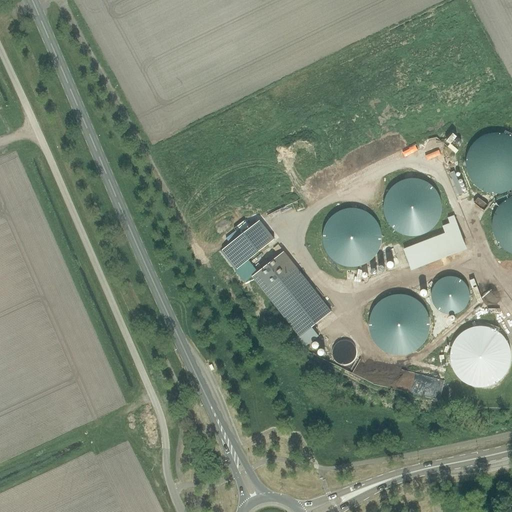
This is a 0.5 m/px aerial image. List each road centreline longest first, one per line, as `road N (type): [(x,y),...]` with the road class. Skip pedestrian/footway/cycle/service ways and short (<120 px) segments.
road 1 (primary): [(252,500),(28,0)]
road 2 (unclassified): [(182,511),(167,476),(160,413),(0,50)]
road 3 (secondary): [(511,448),(404,472),(320,511)]
